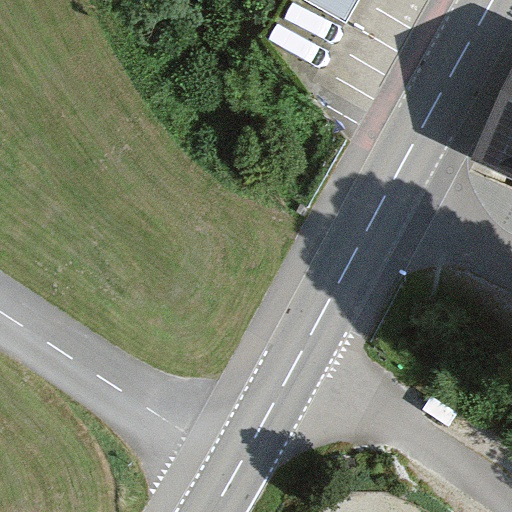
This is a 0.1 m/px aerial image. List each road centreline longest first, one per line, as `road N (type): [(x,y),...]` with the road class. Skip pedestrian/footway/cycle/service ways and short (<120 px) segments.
road 1 (primary): [(397,174),(212,511)]
road 2 (primary): [(495,0),(397,174)]
road 3 (residential): [(397,174),(511,225)]
